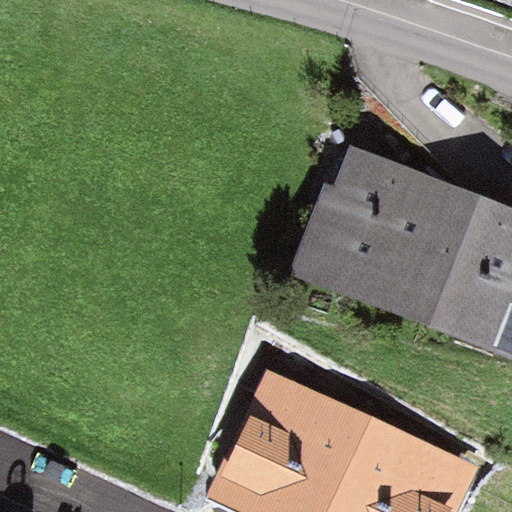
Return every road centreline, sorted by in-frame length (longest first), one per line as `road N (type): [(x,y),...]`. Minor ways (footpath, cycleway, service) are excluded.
road 1 (unclassified): [(511,72),(276,0)]
road 2 (residential): [(0,461),(109,511)]
